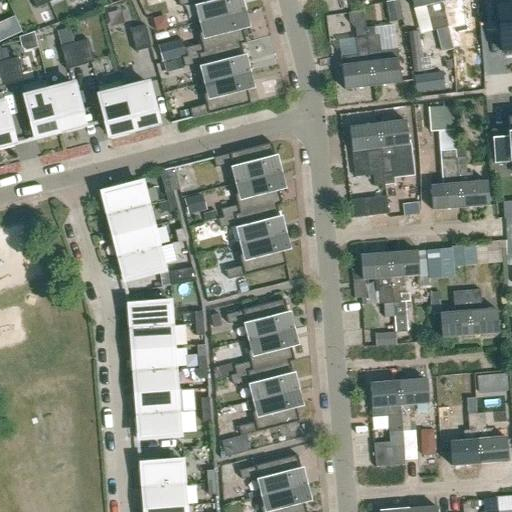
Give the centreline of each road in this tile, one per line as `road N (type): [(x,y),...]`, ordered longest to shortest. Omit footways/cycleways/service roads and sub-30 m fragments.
road 1 (residential): [(126,511),(111,317),(68,178)]
road 2 (residential): [(68,178),(313,114)]
road 3 (residential): [(347,496),(511,484)]
road 4 (residential): [(481,229),(324,238)]
road 5 (residential): [(336,365),(476,355)]
road 6 (residential): [(347,496),(336,365)]
road 7 (residential): [(336,365),(324,238)]
road 8 (residential): [(324,238),(313,114)]
